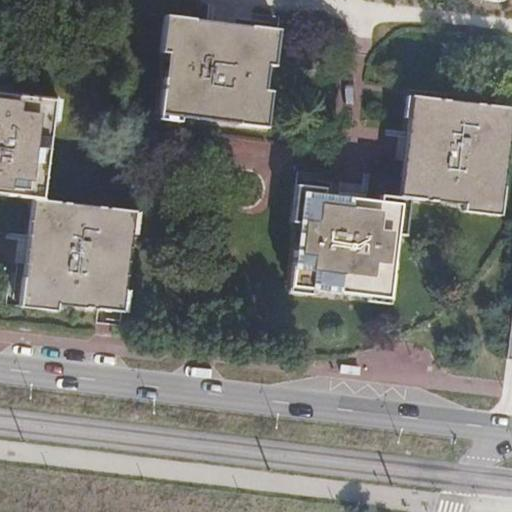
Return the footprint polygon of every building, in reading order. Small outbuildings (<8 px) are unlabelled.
[(162,53),(156,113),(261,125),(265,91),(260,90),(263,66),(269,66),(273,28),(234,24),(160,15),(155,53),(162,53)] [(0,192),(31,197),(42,197),(52,94),(0,87),(0,192)] [(399,136),(391,194),(407,196),(459,202),(459,209),(496,213),(508,106),(404,94),(399,136)] [(402,234),(407,196),(391,194),(375,192),(374,199),(343,195),(318,192),(318,186),(290,183),(286,220),(292,221),(284,289),(388,301),(397,234),(402,234)] [(42,197),(31,197),(24,264),(19,304),(57,308),(58,302),(123,309),(134,209),(42,197)]
